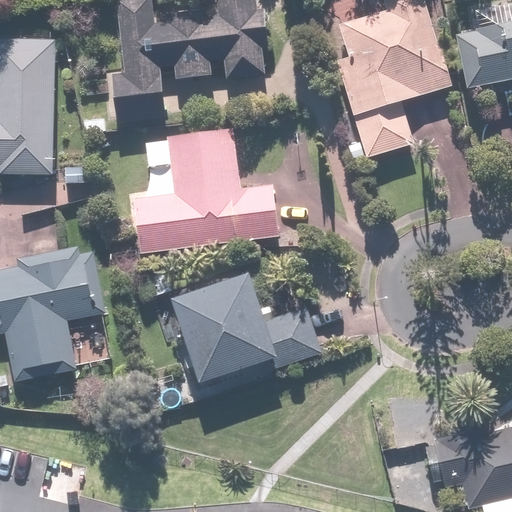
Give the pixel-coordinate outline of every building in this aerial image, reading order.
[(224,0),(226,14),(214,15),(213,4),(169,8),(170,17),(157,19),(155,0),(113,0),(126,121),(172,116),(167,66),(178,65),(180,79),(215,75),(214,63),(230,62),(232,78),(270,74),(268,48),(272,47),(268,8),(258,10),(257,0),(224,0)] [(340,61),(369,159),(419,145),(406,103),(456,89),(429,0),(425,0),(344,24),(353,57),(340,61)] [(511,2),(453,16),(470,89),(511,79),(511,2)] [(58,43),(0,40),(0,167),(6,167),(6,174),(54,175),(58,43)] [(153,197),(139,199),(145,252),(285,236),(280,186),(244,190),(237,128),(172,136),(172,141),(147,143),(153,197)] [(94,168),(67,167),(66,185),(94,186),(94,168)] [(99,252),(0,269),(0,332),(10,331),(18,379),(80,368),(72,319),(110,312),(99,252)] [(167,267),(141,274),(147,299),(174,292),(167,267)] [(277,370),(327,352),(311,307),(270,321),(253,272),(180,297),(210,382),(273,360),(277,370)] [(511,511),(511,432),(505,435),(503,426),(485,431),(482,419),(435,431),(447,478),(465,474),(472,505),(485,502),(487,511),(511,511)]
